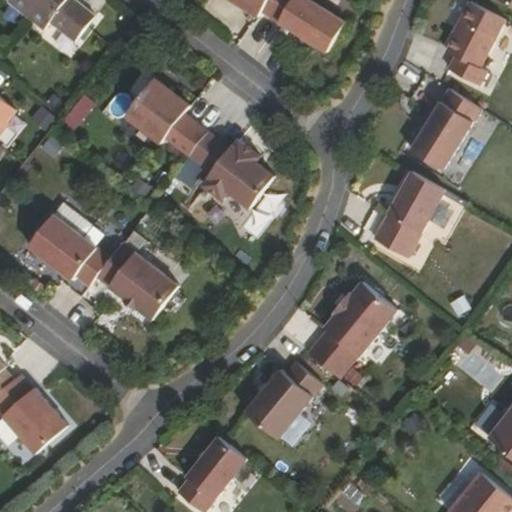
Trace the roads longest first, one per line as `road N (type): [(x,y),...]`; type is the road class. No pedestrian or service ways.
road 1 (residential): [(339,144),(330,202),(274,315),(158,413)]
road 2 (residential): [(339,144),(141,0)]
road 3 (residential): [(158,413),(0,288)]
road 4 (residential): [(409,0),(389,57),(339,144)]
road 5 (residential): [(158,413),(52,511)]
